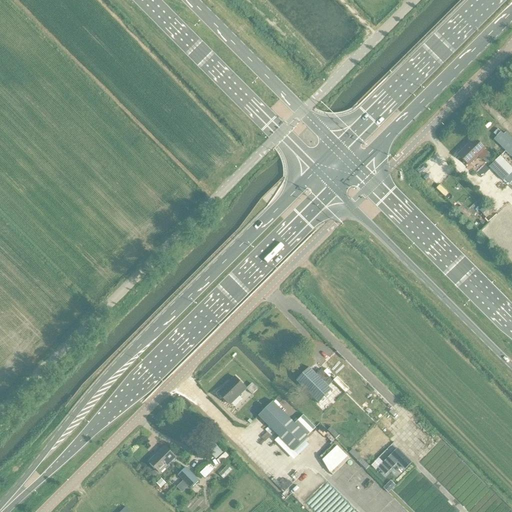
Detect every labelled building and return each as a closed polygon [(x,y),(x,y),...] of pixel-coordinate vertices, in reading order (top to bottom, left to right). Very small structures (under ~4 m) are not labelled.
[(478,111),(473,116),(478,120),(483,116),(478,111)] [(496,137),(494,140),(501,146),(503,149),(511,157),(511,139),(505,133),(504,135),(501,132),(496,137)] [(488,154),(484,150),(485,149),(475,139),(458,155),(469,166),(478,156),(482,160),(488,154)] [(511,168),(500,156),(489,167),(503,181),(505,179),(511,171),(511,168)] [(486,205),(480,211),(483,214),(489,208),(486,205)] [(311,369),(297,383),(317,403),(331,389),(328,386),(333,381),(328,377),(332,373),(328,369),(324,373),(322,370),(317,375),(311,369)] [(230,405),(246,389),(235,378),(219,394),(230,405)] [(258,389),(252,383),(246,389),(252,395),(258,389)] [(273,402),(259,416),(294,451),(308,437),(307,436),(295,424),(273,402)] [(304,415),(295,424),(307,436),(316,427),(304,415)] [(149,462),(160,473),(176,458),(165,447),(149,462)] [(218,448),(211,455),(216,460),(223,453),(218,448)] [(398,449),(379,468),(385,475),(398,462),(405,469),(411,463),(398,449)] [(186,467),(177,475),(190,488),(199,480),(186,467)] [(211,472),(206,468),(200,473),(205,478),(211,472)] [(162,479),(157,484),(161,489),(166,484),(162,479)] [(391,482),(384,489),(389,493),(395,487),(391,482)]
